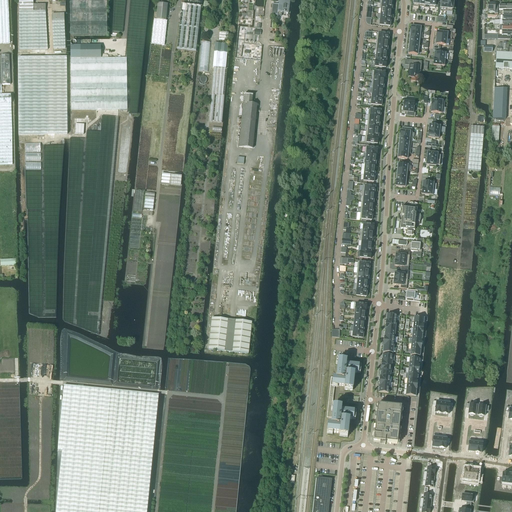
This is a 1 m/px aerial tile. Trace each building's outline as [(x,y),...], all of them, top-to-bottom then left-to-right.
[(0,0),(0,43),(10,44),(8,0),(0,0)] [(69,0),(70,29),(70,36),(107,36),(106,25),(106,14),(106,0),(69,0)] [(272,4),(271,15),(277,16),(278,13),(282,14),(282,12),(288,13),(289,0),(280,0),(280,5),(272,4)] [(19,2),(18,2),(19,136),(47,136),(46,2),(33,2),(19,2)] [(158,3),(156,20),(165,21),(167,4),(158,3)] [(494,4),(494,3),(491,3),(491,4),(487,4),(487,13),(494,13),(494,14),(497,14),(497,8),(494,8),(494,4)] [(182,4),(177,49),(196,51),(201,7),(182,4)] [(52,20),(53,49),(65,49),(64,20),(52,20)] [(156,20),(154,20),(151,44),(164,45),(167,21),(165,21),(156,20)] [(497,36),(497,40),(509,40),(510,36),(511,36),(511,31),(502,30),(501,36),(497,36)] [(213,68),(225,69),(228,45),(215,43),(213,68)] [(70,46),(70,59),(101,59),(101,46),(70,46)] [(511,69),(511,48),(509,49),(509,53),(496,53),(495,69),(511,69)] [(0,165),(13,165),(12,135),(11,95),(2,95),(2,85),(10,85),(9,55),(0,55),(0,165)] [(101,59),(70,59),(70,67),(71,82),(71,94),(71,102),(71,110),(73,110),(89,110),(127,110),(126,95),(126,92),(126,75),(126,58),(109,58),(101,59)] [(409,66),(408,77),(414,78),(414,77),(415,77),(415,76),(418,76),(418,79),(419,72),(418,72),(418,66),(421,66),(421,62),(411,61),(411,65),(410,65),(409,66)] [(214,68),(209,122),(222,123),(227,69),(214,68)] [(237,123),(241,124),(238,147),(252,148),(257,105),(252,105),(252,97),(253,97),(253,96),(243,95),(243,96),(244,96),(241,118),(239,118),(239,119),(237,119),(237,123)] [(407,100),(404,100),(403,106),(414,107),(415,98),(407,97),(407,100)] [(414,107),(403,106),(403,108),(402,107),(402,111),(403,111),(403,112),(406,113),(405,116),(415,117),(415,113),(413,113),(414,107)] [(75,124),(75,134),(84,134),(84,125),(75,124)] [(467,171),(480,172),(483,140),(483,136),(484,133),(484,128),(471,127),(471,132),(470,136),(467,171)] [(492,143),(492,145),(498,146),(499,127),(492,127),(491,143),(492,143)] [(427,156),(425,155),(425,159),(440,161),(441,156),(437,155),(437,154),(435,154),(435,152),(430,152),(430,153),(427,153),(427,156)] [(425,159),(425,162),(426,163),(426,165),(429,166),(429,167),(433,168),(433,166),(436,166),(436,165),(439,165),(440,161),(425,159)] [(170,174),(162,174),(161,183),(169,184),(170,174)] [(182,176),(170,174),(169,184),(181,186),(182,176)] [(143,209),(153,210),(155,193),(145,192),(143,209)] [(410,204),(410,208),(403,207),(403,206),(404,206),(403,206),(402,215),(402,216),(403,216),(404,216),(404,218),(403,217),(402,218),(400,230),(401,230),(401,229),(406,230),(406,235),(405,234),(405,235),(406,236),(408,236),(409,236),(410,236),(412,236),(414,236),(414,235),(413,236),(413,234),(413,231),(415,231),(416,222),(416,221),(419,222),(419,223),(420,221),(420,220),(421,218),(421,217),(421,216),(420,216),(420,215),(416,215),(417,209),(416,209),(416,205),(417,205),(416,204),(415,204),(414,203),(412,203),(411,204),(410,204)] [(420,244),(412,243),(411,252),(421,253),(421,250),(419,250),(420,244)] [(417,291),(407,290),(406,299),(416,300),(417,291)] [(212,318),(208,350),(249,354),(252,322),(212,318)] [(346,361),(338,360),(336,378),(331,378),(330,386),(334,386),(345,387),(344,389),(352,390),(354,373),(358,373),(359,366),(346,364),(346,361)] [(147,511),(156,424),(157,409),(159,395),(158,395),(111,390),(64,385),(58,449),(62,450),(56,511),(147,511)] [(433,401),(432,406),(436,406),(435,413),(442,414),(443,401),(443,403),(436,402),(437,402),(433,401)] [(443,401),(442,414),(448,415),(449,410),(449,408),(452,408),(453,404),(450,404),(450,401),(443,401)] [(466,404),(465,409),(469,409),(468,415),(469,415),(470,416),(472,416),(474,415),(475,416),(477,403),(470,402),(469,404),(466,404)] [(479,403),(477,416),(479,416),(480,417),(482,417),(483,416),(484,417),(485,411),(488,412),(489,407),(485,406),(486,404),(479,403)] [(328,405),(327,418),(332,419),(331,425),(328,424),(327,432),(340,434),(339,435),(347,436),(349,419),(353,420),(354,412),(341,411),(341,407),(332,406),(332,405),(328,405)] [(375,432),(373,442),(397,444),(397,443),(396,443),(396,438),(398,438),(400,414),(399,413),(400,409),(401,409),(401,408),(377,405),(377,406),(379,406),(378,411),(377,411),(376,415),(378,415),(377,420),(376,420),(375,427),(377,427),(376,432),(375,432)] [(433,435),(432,447),(438,448),(439,448),(440,436),(433,435)] [(440,436),(439,448),(444,449),(445,449),(446,445),(446,443),(447,443),(449,443),(450,439),(447,439),(447,437),(440,436)] [(469,439),(468,452),(474,453),(476,440),(469,439)] [(476,440),(474,453),(480,453),(481,453),(483,441),(476,440)] [(423,472),(423,477),(434,478),(435,469),(427,468),(427,472),(423,472)] [(460,475),(460,479),(463,480),(463,482),(470,483),(471,469),(466,469),(465,469),(464,476),(460,475)] [(471,469),(470,483),(476,484),(477,481),(480,482),(480,478),(477,477),(478,470),(472,469),(471,469)] [(423,477),(422,481),(425,482),(425,487),(433,488),(434,478),(423,477)] [(316,480),(312,511),(325,511),(329,480),(319,479),(319,480),(316,480)] [(420,499),(419,503),(431,505),(432,495),(424,494),(423,499),(420,499)] [(461,497),(460,499),(461,500),(461,502),(465,502),(466,502),(466,503),(466,506),(471,506),(471,503),(473,503),(474,496),(462,495),(462,496),(461,497)] [(419,503),(419,508),(422,508),(421,511),(429,511),(431,505),(419,503)]
